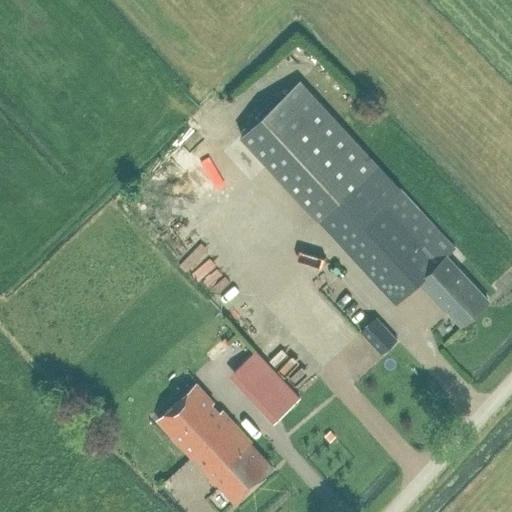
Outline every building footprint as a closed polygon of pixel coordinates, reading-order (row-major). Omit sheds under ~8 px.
[(395,301),(423,276),(446,254),(455,246),(299,78),(241,131),(395,301)] [(180,149),(193,134),(184,126),(171,141),(180,149)] [(198,286),(219,266),(204,250),(183,270),(198,286)] [(462,323),(488,298),(456,264),(455,265),(446,254),(423,276),(434,288),(430,292),(441,304),(443,303),(462,323)] [(382,352),(398,338),(378,315),(361,330),(382,352)] [(268,357),(283,373),(297,360),(281,344),(268,357)] [(274,418),(300,397),(256,348),(230,371),(274,418)] [(230,418),(196,382),(156,417),(190,454),(230,418)] [(250,440),(230,418),(190,454),(192,455),(194,453),(202,462),(200,464),(212,477),(214,476),(234,499),(271,465),(249,441),(250,440)]
